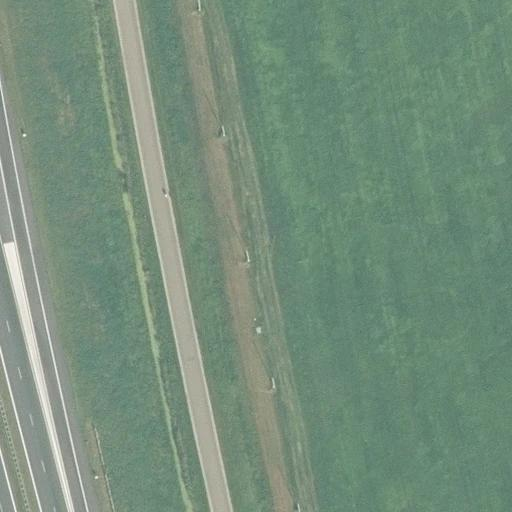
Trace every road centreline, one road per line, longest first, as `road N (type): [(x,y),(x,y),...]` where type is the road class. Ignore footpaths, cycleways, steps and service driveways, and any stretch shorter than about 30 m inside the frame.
road 1 (unclassified): [(221,511),(123,0)]
road 2 (motorway): [(80,511),(0,125)]
road 3 (motorway): [(54,511),(0,295)]
